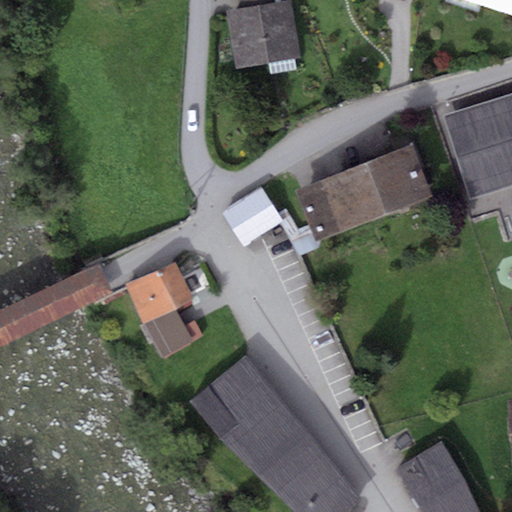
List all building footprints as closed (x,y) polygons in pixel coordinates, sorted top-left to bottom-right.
[(234,0),(236,10),(286,1),(285,0),(234,0)] [(236,10),(226,11),(236,69),(299,59),(289,1),(286,1),(236,10)] [(511,93),(442,115),(467,198),(511,183),(511,93)] [(411,147),(296,191),(316,242),(431,198),(411,147)] [(261,187),(224,211),(242,247),(282,224),(261,187)] [(175,263),(125,284),(141,323),(175,309),(193,301),(175,263)] [(175,309),(141,323),(162,358),(203,335),(194,320),(184,326),(175,309)] [(345,511),(362,501),(244,358),(191,403),(262,482),(292,511),(345,511)] [(479,511),(473,497),(440,442),(395,470),(421,511),(479,511)]
